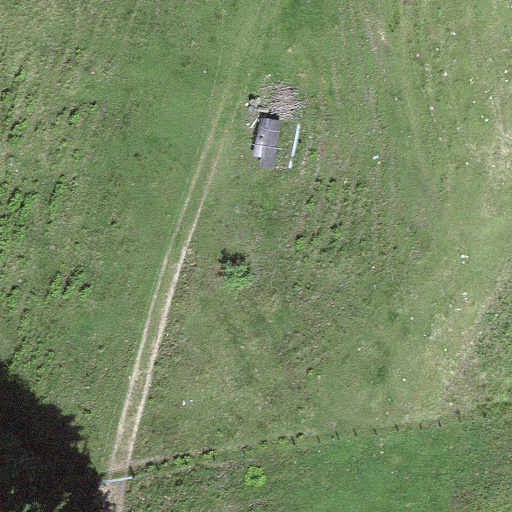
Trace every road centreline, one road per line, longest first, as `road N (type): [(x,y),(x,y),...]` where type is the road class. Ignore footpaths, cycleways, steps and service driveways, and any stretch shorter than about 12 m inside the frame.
road 1 (track): [(123,511),(139,382),(182,225),(267,0)]
road 2 (track): [(363,0),(417,199),(433,231),(458,244),(480,243),(511,221)]
